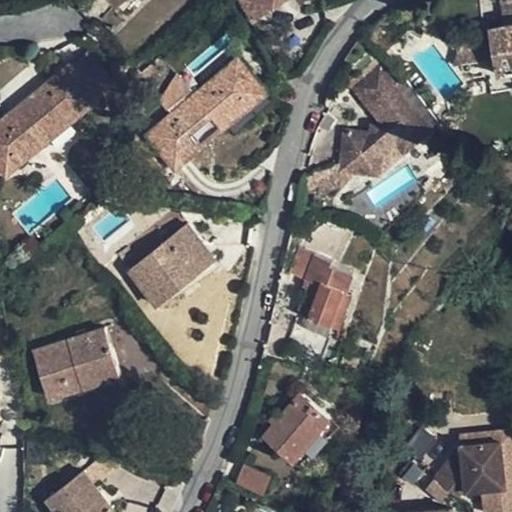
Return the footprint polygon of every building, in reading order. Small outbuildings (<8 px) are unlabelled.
[(511,21),(492,25),(500,72),(511,70),(511,21)] [(238,57),(194,95),(212,117),(222,128),(266,92),(238,57)] [(98,98),(70,65),(0,121),(0,166),(6,174),(98,98)] [(373,125),(372,132),(346,129),(341,168),(380,172),(383,152),(397,141),(406,150),(428,130),(376,68),(354,88),(383,123),(373,125)] [(192,132),(212,117),(194,95),(175,111),(192,132)] [(202,146),(192,132),(175,111),(148,134),(177,167),(202,146)] [(214,256),(189,222),(132,268),(157,302),(214,256)] [(331,266),(331,261),(315,254),(307,278),(310,280),(298,310),(331,321),(344,287),(348,288),(353,274),(331,266)] [(121,372),(104,326),(33,348),(48,397),(121,372)] [(284,413),(275,423),(264,436),(294,460),(331,415),(302,392),(284,413)] [(269,419),(275,423),(284,413),(278,408),(269,419)] [(461,469),(450,462),(435,485),(456,500),(467,493),(506,489),(500,443),(461,448),(465,468),(461,469)] [(461,448),(450,462),(461,469),(465,468),(461,448)] [(265,492),(272,475),(244,462),(236,480),(265,492)] [(104,511),(112,506),(85,470),(50,498),(61,511),(104,511)]
